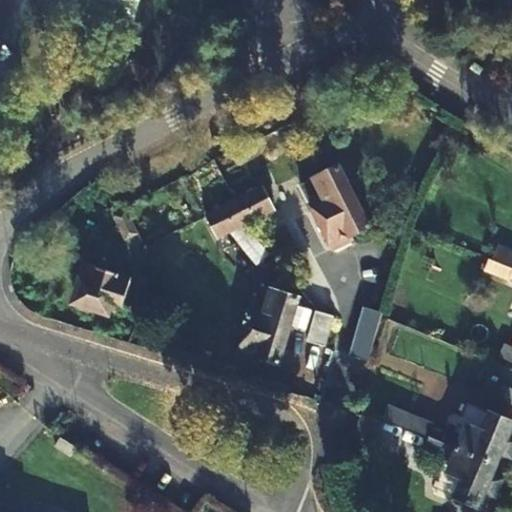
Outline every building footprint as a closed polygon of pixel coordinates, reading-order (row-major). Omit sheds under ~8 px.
[(77,0),(75,7),(129,23),(135,0),(77,0)] [(324,197),(314,203),(316,207),(313,209),(330,243),(351,233),(353,236),(371,227),(341,166),(315,179),(324,197)] [(304,184),(314,203),(324,197),(315,179),(304,184)] [(262,190),(237,202),(247,224),(272,212),(262,190)] [(219,237),(247,224),(237,202),(208,214),(219,237)] [(117,249),(127,242),(111,219),(101,227),(117,249)] [(508,263),(511,253),(511,246),(503,243),(496,258),(508,263)] [(502,277),(508,263),(496,258),(490,272),(502,277)] [(122,304),(131,277),(82,262),(77,279),(81,281),(74,302),(77,303),(75,311),(88,314),(90,307),(107,312),(110,301),(122,304)] [(511,264),(508,263),(502,277),(511,281),(511,264)] [(261,287),(257,302),(269,305),(273,290),(261,287)] [(299,298),(273,290),(269,305),(257,302),(255,308),(252,307),(240,347),(261,354),(260,357),(280,364),(299,298)] [(367,363),(382,313),(366,308),(350,357),(367,363)] [(306,341),(323,347),(333,316),(316,311),(306,341)] [(417,428),(502,463),(506,453),(511,455),(511,417),(494,410),(486,428),(470,422),(465,434),(449,429),(448,432),(420,421),(417,428)] [(502,463),(417,428),(414,436),(442,448),(441,451),(456,458),(450,470),(465,477),(457,495),(483,506),(491,490),(499,494),(505,478),(497,474),(502,463)]
